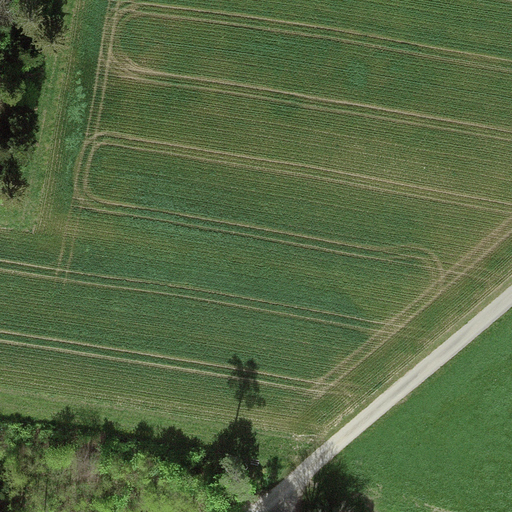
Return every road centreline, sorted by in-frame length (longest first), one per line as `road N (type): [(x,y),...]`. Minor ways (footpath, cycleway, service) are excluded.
road 1 (track): [(0,399),(330,452)]
road 2 (track): [(511,300),(255,511)]
